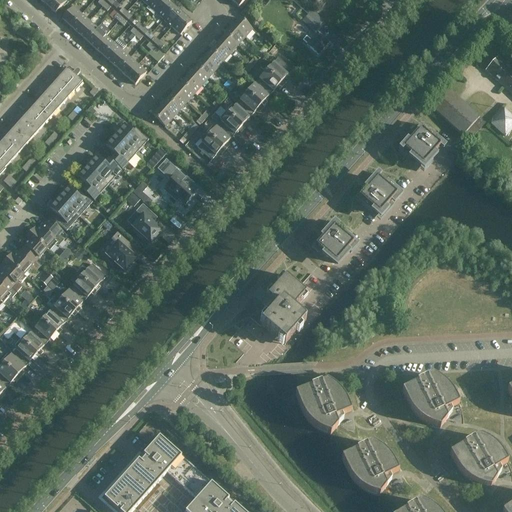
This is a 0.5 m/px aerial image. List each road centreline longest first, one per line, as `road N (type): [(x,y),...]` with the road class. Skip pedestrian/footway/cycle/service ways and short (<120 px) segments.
road 1 (unclassified): [(0,447),(382,21)]
road 2 (tertiary): [(174,357),(463,37)]
road 3 (residential): [(209,0),(225,14),(137,109),(14,0)]
road 4 (residential): [(511,354),(391,361),(372,377),(376,404),(462,511)]
road 5 (tertiary): [(35,511),(155,379)]
road 6 (residential): [(0,242),(98,127)]
road 7 (unclassified): [(244,454),(174,357)]
